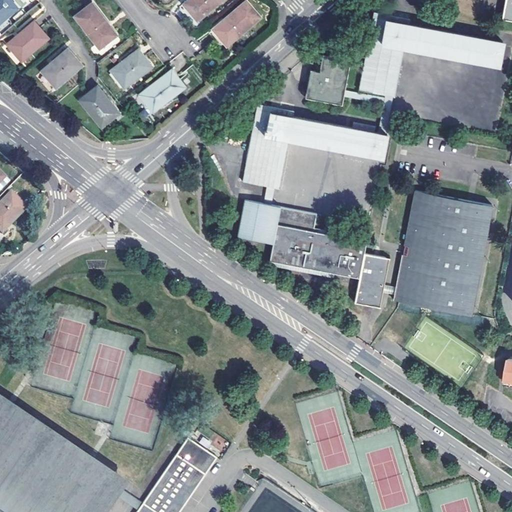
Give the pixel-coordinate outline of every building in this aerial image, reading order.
[(0,0),(0,21),(18,6),(12,0),(0,0)] [(188,0),(184,3),(198,20),(221,0),(188,0)] [(213,29),(227,46),(261,17),(246,0),(223,20),(213,29)] [(511,0),(503,0),(500,18),(511,19),(511,0)] [(100,48),(116,34),(108,24),(92,3),(75,16),(100,48)] [(373,11),(357,89),(392,96),(402,47),(497,65),(502,42),(406,24),(407,18),(373,11)] [(8,42),(22,59),(49,38),(35,21),(17,35),(8,42)] [(44,72),(58,88),(84,65),(70,49),(52,64),(44,72)] [(121,63),(112,71),(126,88),(152,67),(138,49),(121,63)] [(304,99),(341,106),(349,61),(323,55),(319,74),(310,72),(304,99)] [(185,87),(172,70),(141,95),(154,112),(185,87)] [(81,101),(103,127),(119,113),(110,103),(97,87),(81,101)] [(288,140),(381,159),(386,135),(292,116),(294,111),(259,104),(243,180),(267,185),(274,186),(278,187),(288,140)] [(267,185),(264,202),(270,204),(274,186),(267,185)] [(399,302),(470,315),(491,206),(415,191),(396,287),(393,301),(399,302)] [(0,205),(0,234),(1,235),(25,210),(9,196),(0,205)] [(270,204),(264,202),(245,199),(237,235),(272,242),(269,260),(359,278),(364,252),(366,241),(313,231),(316,213),(270,204)] [(359,278),(354,303),(379,308),(382,292),(385,293),(387,285),(384,285),(390,257),(364,252),(359,278)] [(0,391),(0,511),(106,511),(129,478),(0,391)] [(207,447),(210,441),(201,437),(199,443),(207,447)] [(138,511),(178,511),(216,457),(188,439),(138,511)]
